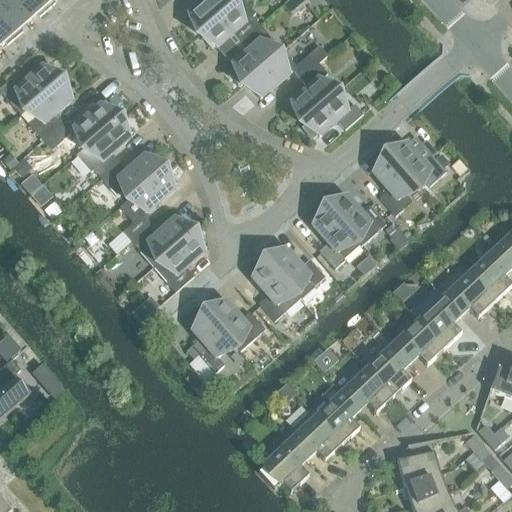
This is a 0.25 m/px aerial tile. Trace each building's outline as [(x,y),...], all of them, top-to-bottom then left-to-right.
[(8,0),(0,0),(0,22),(15,40),(23,34),(21,31),(29,23),(8,0)] [(37,0),(8,0),(29,23),(38,16),(40,18),(48,12),(37,0)] [(37,0),(48,12),(56,6),(53,3),(56,0),(37,0)] [(201,34),(202,35),(231,9),(230,9),(222,0),(208,0),(188,18),(202,34),(201,34)] [(231,9),(202,35),(216,51),(234,35),(242,44),(261,28),(252,18),(255,15),(241,0),(240,0),(231,9)] [(305,0),(292,0),(284,7),(291,15),(306,1),(305,0)] [(0,22),(0,49),(5,44),(8,47),(15,40),(0,22)] [(234,71),(230,75),(239,85),(243,82),(246,85),(275,60),(283,53),(269,38),(261,28),(242,44),(250,53),(232,69),(234,71)] [(293,73),(301,82),(319,66),(328,58),(320,48),(296,69),(292,72),(293,73)] [(275,60),(246,85),(246,86),(247,85),(260,101),(289,76),(293,73),(292,72),(296,69),(283,53),(275,60)] [(304,123),(304,124),(334,98),(334,97),(333,98),(320,83),(328,76),(319,66),(301,82),(309,91),(290,107),(304,123)] [(28,111),(29,111),(62,82),(52,71),(48,75),(44,70),(25,86),(17,76),(0,91),(0,93),(14,109),(22,103),(29,111),(28,111)] [(29,126),(44,144),(62,128),(54,118),(72,102),(67,97),(71,93),(62,82),(29,111),(29,112),(36,120),(29,126)] [(334,98),(304,124),(305,124),(307,126),(303,130),(312,141),(316,137),(319,140),(337,123),(345,133),(363,117),(355,107),(347,113),(334,99),(334,98)] [(87,149),(116,124),(116,123),(116,124),(102,108),(73,133),(87,149)] [(93,171),(102,181),(120,165),(112,156),(130,140),(128,138),(132,134),(123,123),(119,127),(116,125),(117,124),(116,124),(87,149),(77,158),(90,174),(93,171)] [(62,128),(44,144),(52,153),(70,137),(62,128)] [(389,160),(414,190),(415,189),(424,181),(430,189),(436,184),(446,175),(431,157),(422,165),(406,146),(390,160),(389,160)] [(9,157),(1,164),(9,173),(17,166),(9,157)] [(131,200),(161,175),(160,174),(157,172),(162,168),(152,157),(148,161),(146,159),(128,174),(120,165),(102,181),(117,198),(124,191),(131,199),(131,200)] [(389,161),(373,175),(389,193),(379,201),(395,219),(405,210),(412,204),(406,197),(414,190),(389,160),(388,161),(389,161)] [(23,164),(14,171),(23,181),(31,173),(23,164)] [(121,209),(134,224),(141,218),(142,219),(174,191),(172,188),(176,185),(167,174),(163,178),(161,175),(131,200),(121,209)] [(53,200),(43,188),(31,199),(41,210),(53,200)] [(329,213),(328,213),(354,242),(360,250),(376,236),(386,227),(370,209),(361,217),(345,199),(329,213)] [(55,206),(45,215),(52,224),(63,215),(55,206)] [(322,212),(311,221),(315,225),(312,227),(328,246),(319,254),(335,272),(345,263),(360,250),(354,242),(328,213),(328,214),(326,216),(322,212)] [(507,222),(509,218),(507,214),(503,212),(499,214),(498,218),(499,222),(503,224),(507,222)] [(123,234),(131,244),(150,228),(142,219),(141,218),(134,224),(123,234)] [(150,228),(131,244),(138,252),(140,254),(153,269),(161,263),(190,238),(190,237),(187,235),(192,230),(182,219),(177,223),(176,222),(158,237),(150,228)] [(392,227),(386,233),(392,240),(398,234),(392,227)] [(470,232),(454,247),(460,254),(476,239),(470,232)] [(392,240),(388,243),(397,253),(407,244),(398,234),(392,240)] [(511,235),(494,252),(511,271),(511,235)] [(161,263),(153,269),(176,295),(194,279),(186,270),(204,254),(190,238),(191,238),(190,238),(161,263)] [(131,244),(124,251),(130,259),(138,252),(131,244)] [(269,265),(268,265),(294,295),(300,302),(315,289),(326,280),(310,262),(301,270),(285,252),(269,265)] [(511,271),(494,252),(469,276),(495,305),(511,289),(511,287),(504,279),(511,271)] [(95,256),(86,263),(96,275),(105,267),(95,256)] [(261,264),(251,273),(255,278),(252,280),(268,298),(259,306),(275,324),(285,315),(300,302),(294,295),(268,265),(268,266),(265,269),(261,264)] [(469,276),(443,300),(461,319),(469,312),(478,321),(495,305),(469,276)] [(443,300),(418,324),(445,352),(462,336),(453,326),(461,319),(443,300)] [(218,302),(207,311),(211,316),(209,318),(208,317),(208,318),(233,347),(240,354),(255,341),(265,332),(249,314),(240,322),(224,304),(222,306),(218,302)] [(140,315),(135,320),(140,326),(146,321),(140,315)] [(200,342),(186,354),(194,363),(199,359),(214,377),(224,368),(218,360),(233,347),(233,348),(233,347),(208,318),(207,318),(208,319),(192,332),(200,342)] [(418,324),(392,347),(411,367),(418,359),(427,369),(445,352),(418,324)] [(8,338),(1,344),(15,360),(21,354),(8,339),(8,338)] [(392,347),(367,371),(394,400),(411,384),(403,374),(411,367),(392,347)] [(240,354),(233,361),(239,368),(246,362),(240,354)] [(0,373),(0,424),(31,398),(14,379),(21,373),(12,363),(0,373)] [(491,394),(511,403),(511,366),(508,376),(499,372),(491,394)] [(367,371),(341,395),(359,415),(367,407),(376,417),(394,400),(367,371)] [(323,401),(310,413),(311,414),(342,448),(360,432),(351,422),(359,415),(341,395),(334,387),(321,399),(323,401)] [(311,414),(285,438),(308,462),(316,455),(325,464),(342,448),(311,414)] [(282,428),(279,431),(285,437),(287,434),(282,428)] [(478,435),(486,444),(493,437),(486,428),(478,435)] [(501,431),(493,437),(501,446),(509,440),(501,431)] [(493,437),(486,444),(494,453),(501,446),(493,437)] [(308,462),(285,438),(284,439),(289,444),(262,470),(279,489),(282,487),(291,496),(309,479),(300,469),(308,462)] [(466,446),(474,455),(482,448),(474,439),(466,446)] [(397,465),(403,489),(440,477),(432,446),(409,451),(411,461),(397,465)] [(482,448),(474,455),(482,464),(489,457),(482,448)] [(503,464),(511,473),(511,471),(511,458),(511,457),(503,464)] [(491,474),(499,483),(507,477),(499,468),(491,474)] [(403,489),(412,511),(413,511),(448,497),(440,477),(403,489)] [(511,482),(507,477),(499,483),(507,492),(511,488),(511,482)] [(499,483),(490,492),(502,506),(511,498),(507,492),(499,483)] [(455,511),(448,497),(413,511),(455,511)] [(10,511),(0,499),(0,511),(10,511)]
